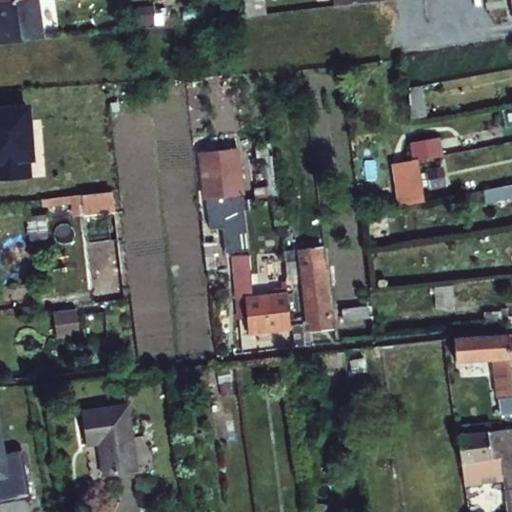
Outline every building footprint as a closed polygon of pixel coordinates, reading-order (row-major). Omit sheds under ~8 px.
[(30,0),(0,4),(0,47),(36,43),(30,0)] [(370,7),(368,0),(325,0),(328,13),(370,7)] [(446,154),(443,139),(412,145),(415,160),(446,154)] [(243,194),(240,147),(202,150),(206,196),(243,194)] [(69,193),(71,214),(114,211),(112,189),(69,193)] [(243,194),(206,196),(206,209),(227,207),(244,206),(243,194)] [(244,206),(227,207),(228,225),(226,225),(227,250),(247,249),(244,206)] [(327,328),(320,248),(296,250),(302,322),(286,323),(286,327),(288,347),(304,345),(302,330),(327,328)] [(252,291),(248,254),(227,255),(231,294),(239,293),(242,331),(286,327),(286,323),(283,288),(252,291)] [(414,312),(413,290),(372,291),(373,313),(414,312)] [(74,307),(53,310),(56,335),(78,332),(74,307)] [(511,365),(511,332),(500,334),(504,366),(511,365)] [(504,366),(500,334),(445,337),(448,362),(483,360),(488,399),(508,396),(504,366)] [(131,473),(121,407),(75,414),(80,445),(93,443),(98,478),(131,473)] [(511,463),(507,431),(457,438),(461,469),(511,463)] [(0,499),(27,494),(19,447),(0,449),(0,499)]
